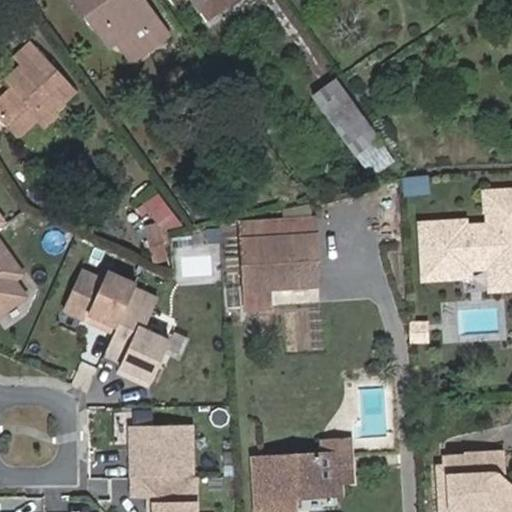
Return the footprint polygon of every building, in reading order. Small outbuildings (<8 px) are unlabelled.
[(147,25),(165,50),(177,41),(145,0),(74,0),(91,21),(100,13),(123,43),(147,25)] [(192,0),(207,19),(231,0),(192,0)] [(133,75),(165,50),(147,25),(123,43),(100,13),(91,21),(133,75)] [(54,111),(50,107),(72,87),(29,39),(15,51),(23,59),(11,70),(17,77),(11,82),(0,92),(0,109),(19,129),(40,111),(47,118),(54,111)] [(239,56),(219,71),(235,92),(255,77),(239,56)] [(17,77),(11,70),(5,76),(11,82),(17,77)] [(334,79),(310,96),(351,152),(375,134),(334,79)] [(399,178),(401,195),(428,192),(426,174),(399,178)] [(511,190),(484,191),(486,225),(493,225),(492,198),(511,197),(511,283),(495,284),(494,261),(462,263),(463,270),(429,272),(427,223),(419,223),(422,279),(470,277),(470,269),(487,268),(488,291),(511,289),(511,190)] [(461,221),(427,223),(429,272),(463,270),(462,263),(494,261),(495,284),(511,283),(511,197),(492,198),(493,225),(486,225),(461,226),(461,221)] [(242,244),(317,240),(316,223),(241,226),(242,244)] [(317,240),(242,244),(246,314),(270,312),(270,292),(319,290),(317,240)] [(0,319),(27,299),(16,283),(24,276),(0,243),(0,319)] [(168,243),(151,246),(154,262),(172,259),(168,243)] [(79,265),(58,310),(111,334),(135,281),(103,266),(99,274),(79,265)] [(427,320),(407,321),(408,343),(428,342),(427,320)] [(322,457),(348,455),(347,442),(321,444),(322,457)] [(440,470),(441,505),(487,503),(495,511),(511,511),(511,482),(508,478),(498,478),(497,469),(505,468),(504,446),(467,448),(467,450),(446,451),(447,470),(440,470)] [(292,485),(338,481),(349,480),(348,455),(322,457),(254,461),(256,511),(294,511),(293,500),(293,499),(292,485)] [(197,511),(198,476),(128,475),(128,498),(147,498),(146,511),(197,511)] [(338,497),(338,481),(292,485),(293,499),(328,497),(338,497)]
